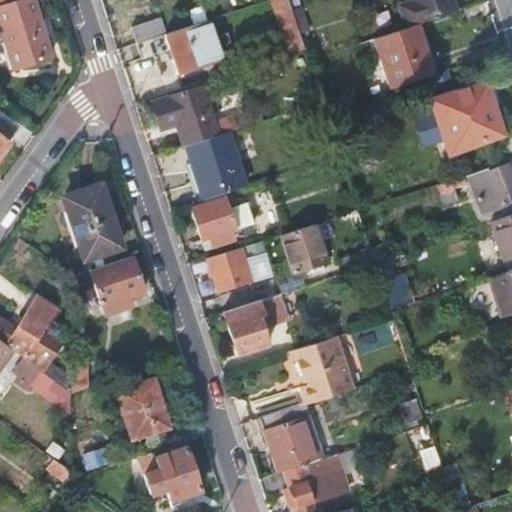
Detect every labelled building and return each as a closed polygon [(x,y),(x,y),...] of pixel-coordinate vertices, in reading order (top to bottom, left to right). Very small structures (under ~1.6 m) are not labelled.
[(0,0),(0,26),(13,65),(49,53),(31,0),(0,0)] [(271,0),(288,52),(303,47),(291,11),(287,0),(271,0)] [(404,29),(414,25),(418,24),(455,12),(450,0),(409,0),(410,1),(397,6),(404,29)] [(131,28),(136,42),(166,33),(162,18),(131,28)] [(169,49),(177,73),(218,59),(204,20),(166,33),(136,42),(141,60),(169,49)] [(370,40),(386,89),(431,75),(414,25),(404,29),(370,40)] [(483,82),(429,99),(448,155),(502,136),(483,82)] [(197,87),(150,102),(159,130),(174,125),(182,146),(186,145),(212,136),(197,87)] [(0,155),(20,127),(0,113),(0,155)] [(186,145),(203,199),(235,189),(244,186),(226,132),(212,136),(186,145)] [(469,178),(481,216),(488,213),(490,222),(511,214),(511,164),(494,170),(493,169),(469,178)] [(436,185),(439,196),(467,187),(463,176),(436,185)] [(235,189),(240,206),(265,198),(260,181),(244,186),(235,189)] [(97,187),(62,199),(82,259),(117,247),(97,187)] [(224,197),(189,208),(201,240),(209,237),(212,245),(233,239),(231,231),(235,229),(224,197)] [(488,223),(502,260),(511,256),(511,214),(490,222),(488,223)] [(317,224),(283,235),(296,272),(330,262),(317,224)] [(209,237),(201,240),(204,248),(212,245),(209,237)] [(205,258),(216,293),(243,285),(248,283),(241,263),(251,261),(245,245),(205,258)] [(91,270),(106,315),(125,309),(122,300),(141,294),(129,257),(91,270)] [(374,262),(352,270),(355,280),(367,276),(377,273),(374,262)] [(511,270),(486,279),(498,317),(511,312),(511,270)] [(367,276),(369,281),(379,278),(377,273),(367,276)] [(222,312),(236,356),(273,343),(267,325),(285,319),(277,294),(259,300),(222,312)] [(0,342),(14,353),(40,371),(46,363),(56,349),(38,336),(44,328),(48,330),(58,316),(37,301),(16,330),(0,318),(0,342)] [(0,371),(14,353),(0,342),(0,371)] [(351,389),(337,345),(294,359),(291,365),(295,377),(304,379),(306,386),(298,388),(303,405),(351,389)] [(72,360),(71,381),(71,393),(84,389),(86,361),(72,360)] [(40,371),(71,393),(71,381),(46,363),(40,371)] [(150,381),(112,394),(127,441),(165,429),(150,381)] [(259,419),(276,471),(296,464),(297,466),(320,459),(302,405),(288,410),(259,419)] [(135,457),(147,495),(156,492),(159,503),(196,492),(182,449),(152,459),(150,453),(135,457)] [(282,471),(290,494),(284,496),(289,511),(313,511),(310,501),(346,489),(334,452),(320,459),(297,466),(282,471)] [(44,467),(64,482),(67,478),(67,470),(50,458),(44,467)]
